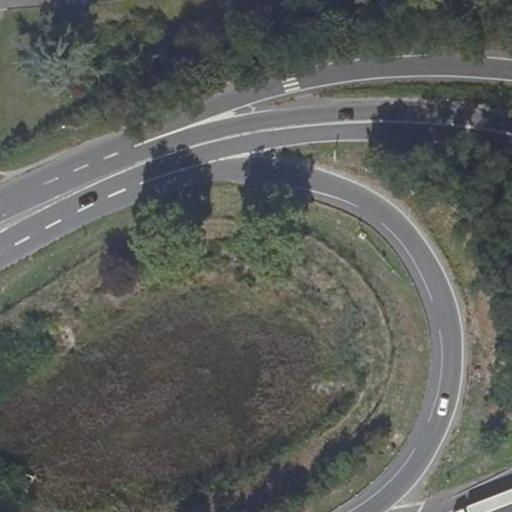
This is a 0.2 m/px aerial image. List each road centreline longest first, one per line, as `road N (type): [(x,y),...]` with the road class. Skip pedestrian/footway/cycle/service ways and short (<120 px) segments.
road 1 (trunk): [(105,197),(276,170),(353,191),(412,236),(445,294),(453,364),(441,438),(400,494),(369,511)]
road 2 (trunk): [(511,71),(428,62),(292,80),(174,115),(87,166)]
road 3 (secondary): [(511,123),(469,113),(338,112),(208,128),(87,166)]
road 4 (secondary): [(105,197),(185,159),(360,129),(511,146)]
